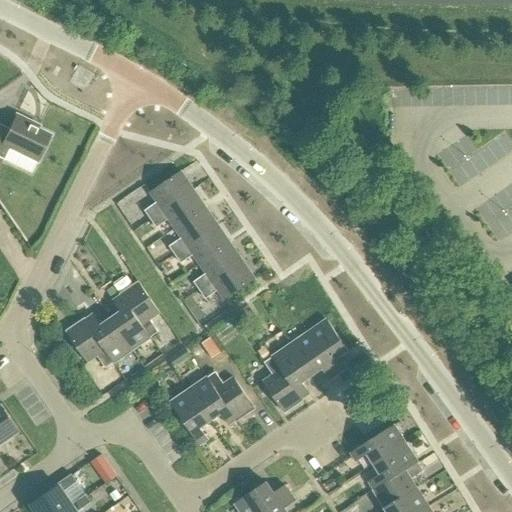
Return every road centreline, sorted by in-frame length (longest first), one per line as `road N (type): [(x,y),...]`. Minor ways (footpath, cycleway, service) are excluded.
road 1 (unclassified): [(511,478),(373,289),(277,179),(136,76)]
road 2 (residential): [(81,441),(12,329),(136,76)]
road 3 (residential): [(183,503),(305,423),(315,435)]
road 4 (unclassified): [(136,76),(0,6)]
road 5 (residential): [(183,503),(131,429),(81,441)]
